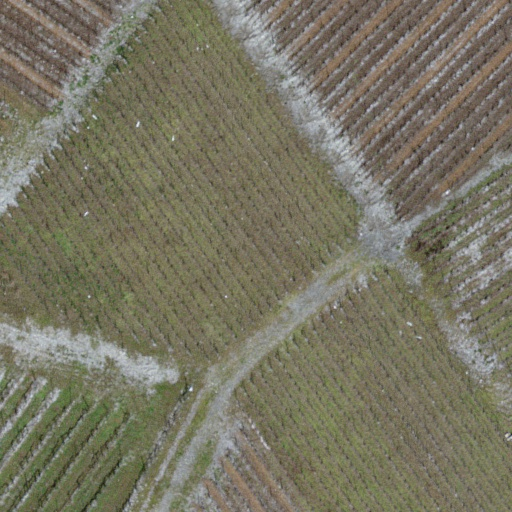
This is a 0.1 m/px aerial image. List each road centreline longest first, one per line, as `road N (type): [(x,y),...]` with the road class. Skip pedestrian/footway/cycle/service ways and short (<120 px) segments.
road 1 (track): [(220,0),(511,409)]
road 2 (track): [(386,238),(225,381),(157,511)]
